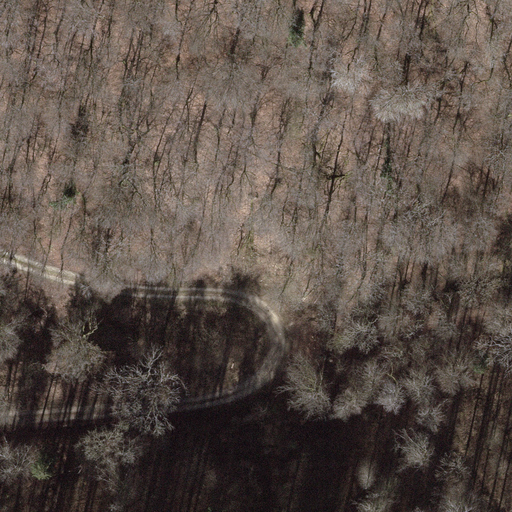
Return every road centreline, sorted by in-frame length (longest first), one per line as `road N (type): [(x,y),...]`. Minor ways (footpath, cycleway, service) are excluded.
road 1 (track): [(0,417),(238,386),(272,355),(276,316),(250,296),(90,284),(0,248)]
road 2 (track): [(272,355),(427,283),(511,262)]
road 3 (track): [(272,355),(511,315)]
